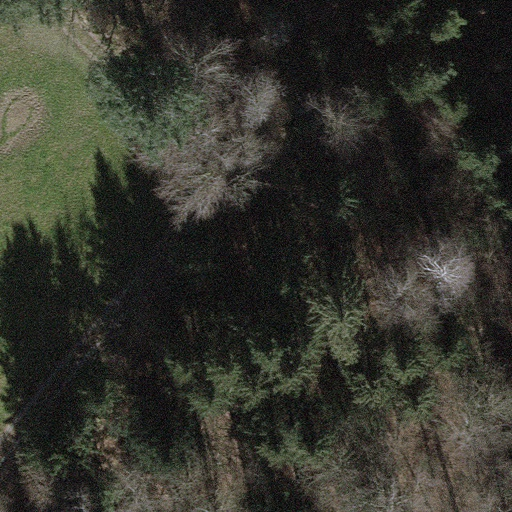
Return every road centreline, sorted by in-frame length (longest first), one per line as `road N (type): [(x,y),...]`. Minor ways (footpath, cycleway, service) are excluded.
road 1 (track): [(0,448),(239,166)]
road 2 (track): [(239,166),(37,0)]
